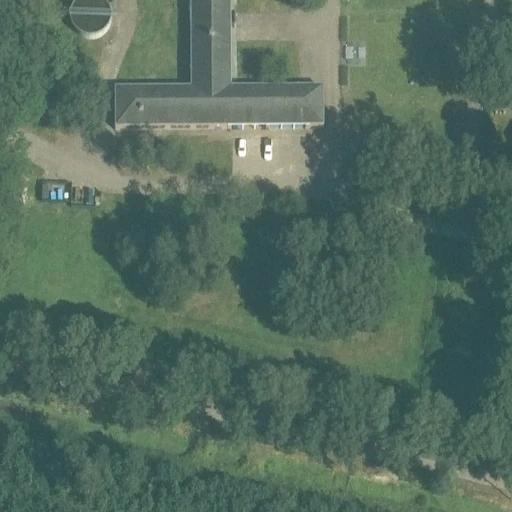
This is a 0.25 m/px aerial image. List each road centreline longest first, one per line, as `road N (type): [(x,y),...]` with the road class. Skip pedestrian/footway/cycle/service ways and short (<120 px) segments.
road 1 (track): [(511,473),(0,361)]
road 2 (residential): [(492,0),(462,235),(511,241)]
